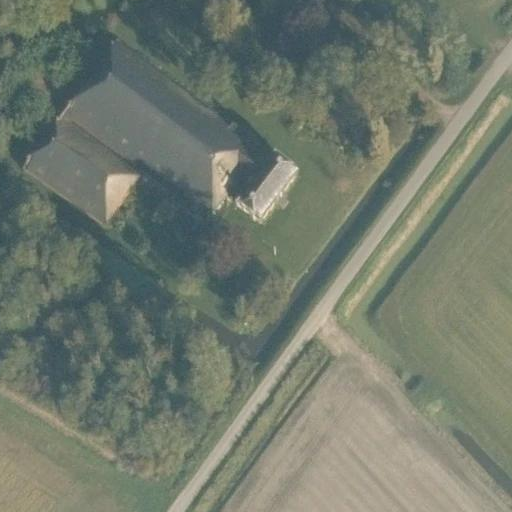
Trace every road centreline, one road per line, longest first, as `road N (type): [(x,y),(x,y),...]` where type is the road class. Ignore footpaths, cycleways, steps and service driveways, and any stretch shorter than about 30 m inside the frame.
road 1 (unclassified): [(174,511),(511,47)]
road 2 (track): [(320,311),(391,430),(400,430),(511,279)]
